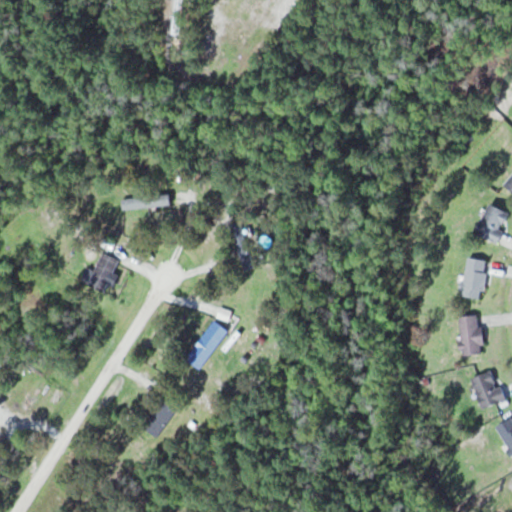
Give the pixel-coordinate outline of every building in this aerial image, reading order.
[(171,204),(171,194),(123,198),(124,208),(171,204)] [(477,232),(497,242),(511,213),(511,212),(492,203),(477,232)] [(255,266),(242,226),(233,229),(246,269),(255,266)] [(116,272),(121,259),(105,252),(91,283),(112,293),(121,274),(116,272)] [(487,258),(467,258),(467,297),(487,297),(487,258)] [(462,315),(462,353),(484,353),(484,315),(462,315)] [(202,368),(231,330),(217,319),(188,357),(202,368)] [(486,408),(507,399),(495,369),(474,378),(486,408)] [(180,410),(164,398),(144,425),(160,437),(180,410)] [(511,448),(511,417),(498,426),(511,448)]
